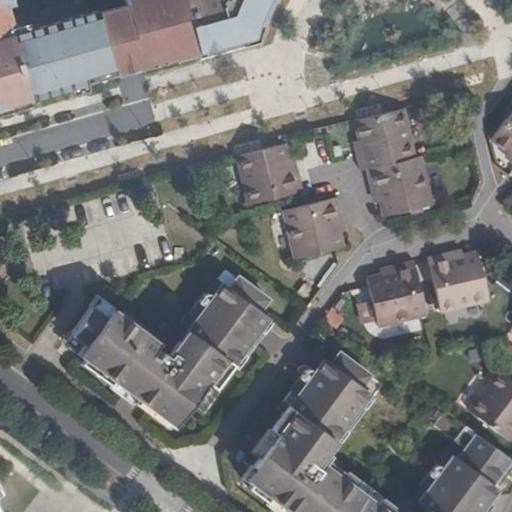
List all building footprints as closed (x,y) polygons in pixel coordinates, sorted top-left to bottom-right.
[(0,0),(0,106),(15,102),(33,98),(72,86),(90,81),(92,81),(90,74),(113,67),(98,12),(97,10),(13,33),(5,35),(0,16),(0,7),(5,6),(4,4),(3,0),(0,0)] [(113,67),(115,74),(205,49),(218,45),(229,42),(254,35),(257,22),(248,17),(258,4),(260,0),(124,0),(125,4),(98,12),(113,67)] [(257,22),(254,35),(229,42),(230,46),(258,38),(261,23),(263,15),(267,7),(258,4),(248,17),(257,22)] [(0,16),(5,35),(13,33),(5,6),(0,7),(0,16)] [(113,67),(90,74),(92,81),(115,74),(113,67)] [(72,86),(74,93),(91,88),(90,81),(72,86)] [(15,102),(17,109),(34,104),(33,98),(15,102)] [(356,152),(357,157),(360,169),(366,168),(373,166),(413,157),(413,152),(403,109),(356,121),(361,140),(364,151),(356,152)] [(511,109),(496,130),(491,137),(509,151),(511,153),(511,109)] [(354,141),(356,152),(364,151),(361,140),(354,141)] [(280,146),(279,146),(234,157),(245,203),(299,190),(293,167),(285,168),(283,158),(280,146)] [(291,156),(283,158),(285,168),(293,167),(291,156)] [(419,156),(413,157),(373,166),(379,190),(386,189),(389,199),(392,214),(430,205),(419,156)] [(381,201),(389,199),(386,189),(379,190),(381,201)] [(296,258),(334,249),(342,247),(338,231),(336,222),(342,220),(337,196),(285,209),(296,258)] [(338,231),(345,230),(342,220),(336,222),(338,231)] [(463,253),(461,249),(453,251),(454,259),(463,257),(463,253)] [(490,299),(480,263),(478,251),(463,253),(463,257),(454,259),(453,251),(427,257),(428,261),(441,309),(490,299)] [(381,275),(381,273),(366,277),(367,285),(377,325),(427,314),(415,264),(414,260),(391,265),(392,273),(381,275)] [(381,275),(392,273),(391,265),(379,268),(381,273),(381,275)] [(94,296),(61,338),(82,354),(79,359),(108,381),(111,376),(124,386),(130,378),(140,386),(131,399),(162,423),(169,414),(176,404),(182,408),(207,376),(214,381),(241,346),(247,350),(257,338),(252,334),(259,325),(267,313),(258,307),(266,295),(237,274),(229,284),(223,280),(212,294),(209,292),(206,291),(203,291),(200,292),(184,313),(191,319),(183,330),(190,336),(183,345),(176,340),(165,353),(155,346),(157,342),(94,296)] [(264,328),(259,325),(252,334),(257,338),(264,328)] [(183,330),(176,340),(183,345),(190,336),(183,330)] [(489,479),(506,454),(461,421),(451,434),(463,442),(458,451),(452,447),(443,459),(438,456),(436,455),(433,456),(416,480),(423,485),(415,496),(421,501),(433,510),(432,511),(413,511),(396,511),(390,507),(392,504),(378,493),(374,500),(363,492),(353,484),(358,477),(344,467),(342,470),(325,458),(331,450),(327,447),(317,440),(325,430),(334,437),(343,425),(348,428),(365,407),(360,404),(369,391),(359,384),(368,373),(338,351),(331,362),(327,368),(318,362),(314,368),(311,367),(308,366),(305,366),(303,367),(289,386),(296,391),(269,426),(277,431),(252,464),(258,468),(250,478),(245,484),(264,498),(268,493),(281,503),(287,495),(299,503),(292,511),(482,511),(485,508),(478,504),(486,494),(494,482),(489,479)] [(322,357),(318,362),(327,368),(331,362),(322,357)] [(511,378),(499,369),(470,408),(509,437),(511,432),(511,378)] [(120,391),(124,386),(111,376),(108,381),(120,391)] [(175,418),(182,408),(176,404),(169,414),(175,418)] [(327,447),(334,437),(325,430),(317,440),(327,447)] [(244,475),(250,478),(258,468),(252,464),(244,475)] [(363,492),(368,485),(358,477),(353,484),(363,492)] [(378,493),(368,485),(363,492),(374,500),(378,493)] [(277,508),(281,503),(268,493),(264,498),(277,508)] [(492,498),(486,494),(478,504),(485,508),(492,498)] [(421,501),(413,511),(432,511),(433,510),(421,501)]
